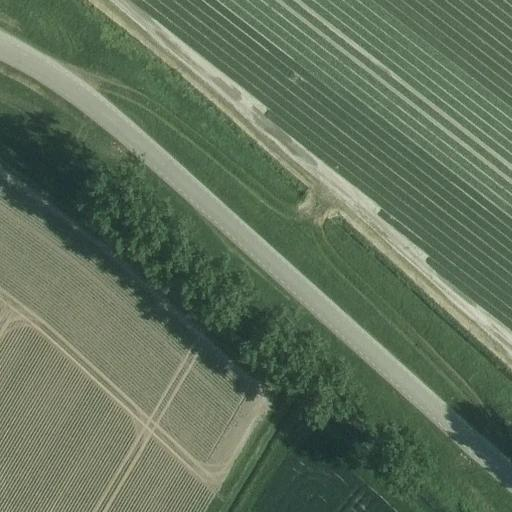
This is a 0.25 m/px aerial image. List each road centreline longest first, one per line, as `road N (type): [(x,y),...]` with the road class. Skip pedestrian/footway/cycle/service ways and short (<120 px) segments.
road 1 (unclassified): [(511,476),(144,145),(80,93),(0,48)]
road 2 (track): [(144,145),(116,150),(0,94)]
